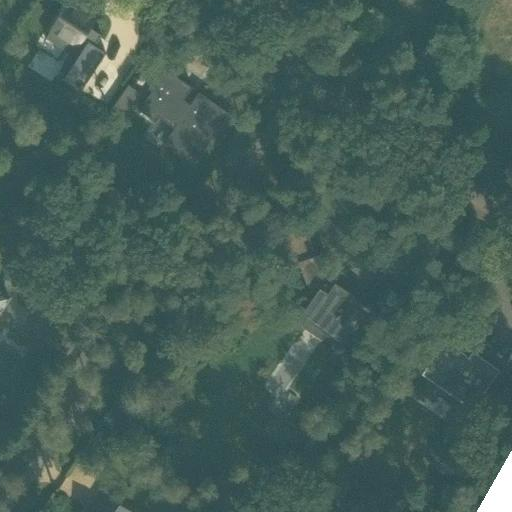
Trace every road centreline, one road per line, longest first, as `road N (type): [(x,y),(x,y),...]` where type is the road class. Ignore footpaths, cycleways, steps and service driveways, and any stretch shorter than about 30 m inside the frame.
road 1 (residential): [(5,511),(317,76)]
road 2 (residential): [(511,212),(317,76)]
road 3 (residential): [(317,76),(208,0)]
